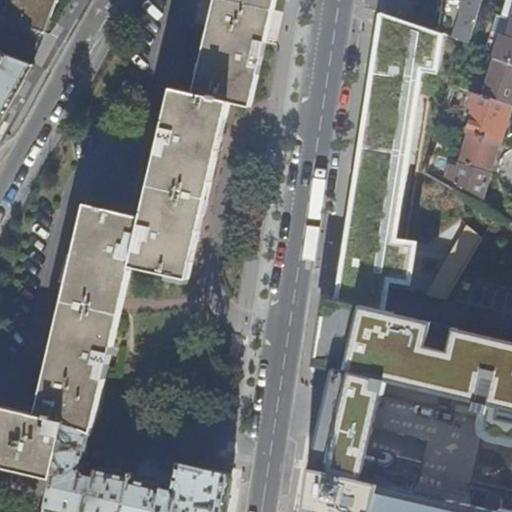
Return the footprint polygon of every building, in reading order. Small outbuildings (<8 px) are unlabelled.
[(43,39),(45,40),(60,0),(15,0),(6,25),(8,26),(3,38),(0,46),(0,52),(34,65),(39,51),(43,39)] [(198,79),(195,92),(230,104),(250,109),(263,57),(276,0),(216,0),(212,20),(198,79)] [(368,0),(367,5),(385,12),(411,22),(415,0),(414,0),(368,0)] [(472,44),(485,0),(445,0),(441,33),(472,44)] [(431,29),(411,22),(385,12),(379,49),(348,253),(344,273),(340,300),(329,298),(323,335),(321,335),(319,352),(317,364),(338,369),(390,381),(478,401),(475,411),(489,413),(491,404),(511,409),(511,340),(386,312),(391,279),(413,283),(418,244),(398,240),(431,29)] [(511,18),(499,14),(495,29),(504,32),(496,57),(511,62),(511,18)] [(0,126),(34,66),(34,65),(0,52),(0,126)] [(511,62),(496,57),(484,95),(511,104),(511,62)] [(156,163),(144,217),(132,267),(188,280),(191,270),(198,240),(206,207),(223,133),(230,104),(195,92),(174,88),(169,111),(156,163)] [(511,114),(511,104),(484,95),(475,92),(467,114),(474,116),(469,132),(471,133),(503,143),(509,125),(511,114)] [(500,152),(503,143),(471,133),(465,153),(440,144),(437,153),(449,157),(494,172),(500,152)] [(489,185),(494,172),(449,157),(447,164),(459,169),(455,180),(486,197),(489,185)] [(43,391),(38,414),(68,425),(92,434),(132,267),(144,217),(87,203),(85,214),(73,264),(56,334),(43,391)] [(445,243),(511,279),(511,238),(463,211),(445,243)] [(503,511),(366,481),(390,381),(338,369),(324,424),(313,469),(310,489),(307,509),(317,511),(318,511),(503,511)] [(68,425),(38,414),(0,405),(0,465),(20,470),(54,478),(55,478),(68,425)] [(108,440),(92,434),(68,425),(55,478),(47,511),(124,511),(133,476),(134,475),(99,467),(97,477),(89,475),(85,466),(91,442),(107,446),(108,440)] [(161,483),(133,476),(124,511),(225,511),(231,475),(212,471),(164,459),(162,467),(177,471),(172,490),(165,488),(161,483)]
